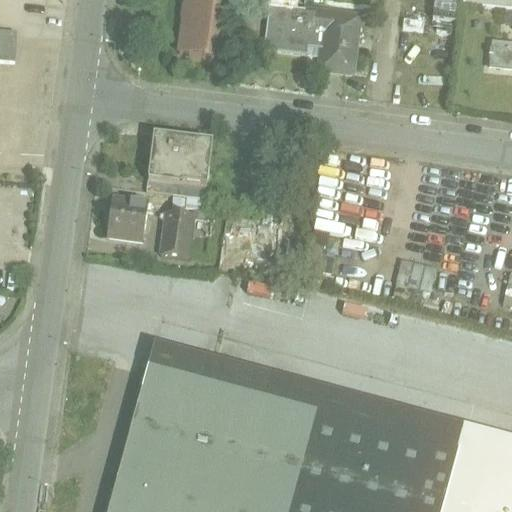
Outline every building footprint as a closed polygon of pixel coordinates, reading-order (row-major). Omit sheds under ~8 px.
[(187,0),(180,53),(179,55),(180,55),(180,56),(204,59),(204,60),(205,60),(216,61),(216,60),(217,59),(216,59),(223,9),(224,8),(223,8),(223,7),(212,5),(212,0),(187,0)] [(261,0),(260,10),(291,12),(291,0),(261,0)] [(460,0),(435,0),(433,23),(457,26),(460,0)] [(511,0),(464,0),(464,8),(511,13),(511,0)] [(306,15),(270,11),(265,54),(308,59),(309,52),(323,54),(325,36),(304,33),(306,15)] [(359,22),(306,15),(304,33),(325,36),(323,54),(320,74),(352,79),(359,22)] [(17,36),(0,35),(0,64),(15,66),(17,36)] [(511,48),(493,46),(492,54),(491,54),(490,59),(491,59),(490,69),(511,71),(511,48)] [(212,147),(155,140),(149,183),(207,191),(212,147)] [(148,206),(124,202),(123,209),(112,207),(107,240),(143,246),(148,206)] [(193,220),(167,217),(161,259),(187,262),(193,220)] [(418,295),(430,297),(435,272),(397,265),(390,303),(416,307),(418,295)] [(511,280),(505,280),(501,310),(511,311),(511,280)] [(511,511),(511,468),(146,371),(109,511),(511,511)]
